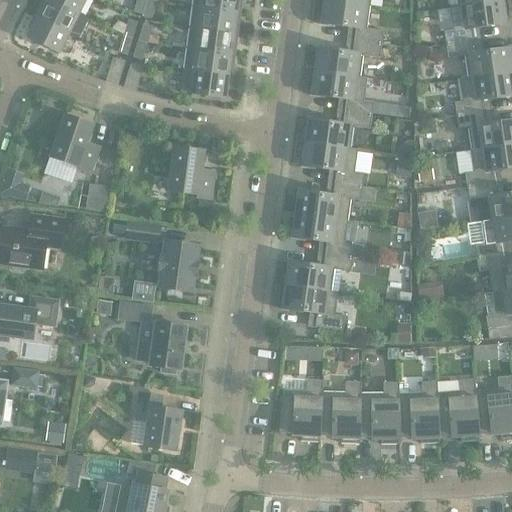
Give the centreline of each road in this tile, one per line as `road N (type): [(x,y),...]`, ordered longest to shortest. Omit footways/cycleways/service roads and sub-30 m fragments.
road 1 (residential): [(226,482),(274,133)]
road 2 (residential): [(226,482),(422,491),(511,484)]
road 3 (residential): [(274,133),(139,107),(23,67)]
road 4 (residential): [(274,133),(295,0)]
